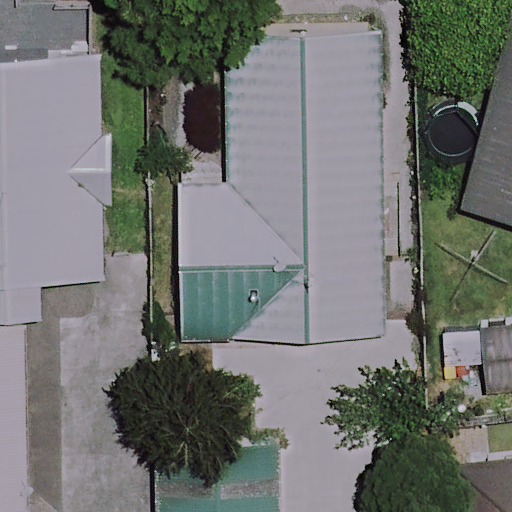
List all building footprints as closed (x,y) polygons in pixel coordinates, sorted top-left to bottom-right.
[(511,0),(508,0),(466,203),(511,212),(511,0)] [(385,328),(383,12),(230,13),(230,174),(184,174),(185,329),(385,328)] [(0,260),(101,263),(105,54),(0,51),(0,260)] [(0,294),(0,504),(28,504),(28,295),(0,294)] [(511,314),(486,316),(489,381),(511,380),(511,314)] [(281,511),(282,437),(158,436),(157,511),(281,511)] [(511,511),(511,457),(455,464),(459,511),(511,511)]
